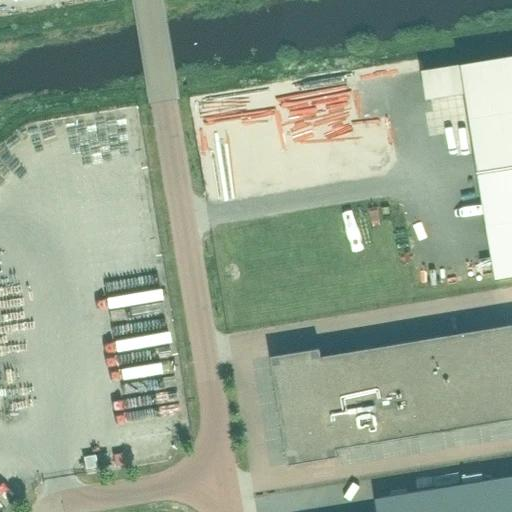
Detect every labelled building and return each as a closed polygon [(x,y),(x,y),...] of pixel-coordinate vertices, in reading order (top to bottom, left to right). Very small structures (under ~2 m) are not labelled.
[(511,56),(423,71),(428,100),(467,94),(496,277),(511,274),(511,56)] [(113,125),(6,147),(12,177),(26,174),(24,164),(76,153),(78,162),(93,159),(96,172),(91,173),(95,191),(118,186),(114,169),(132,166),(125,135),(115,137),(113,125)] [(231,164),(253,310),(459,278),(435,132),(231,164)] [(271,356),(289,464),(338,456),(337,448),(511,418),(511,324),(322,356),(320,347),(271,356)] [(81,458),(83,470),(96,468),(95,456),(81,458)] [(381,511),(511,511),(511,476),(380,498),(381,511)]
